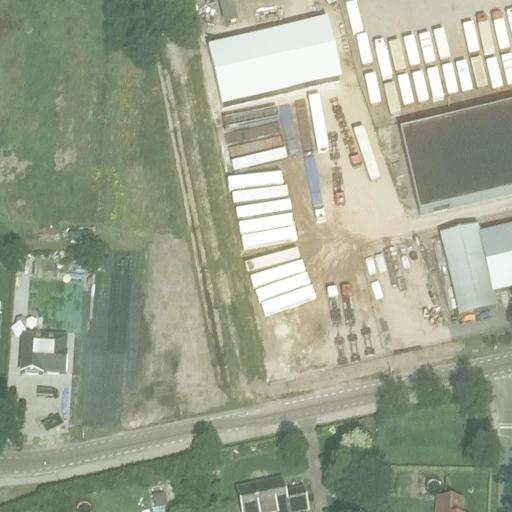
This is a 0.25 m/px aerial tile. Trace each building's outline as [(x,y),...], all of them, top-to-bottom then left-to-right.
[(326,24),(207,51),(221,112),(340,84),(326,24)] [(490,97),(481,47),(465,50),(461,31),(450,34),(464,102),(490,97)] [(408,71),(421,70),(419,40),(406,41),(408,71)] [(420,108),(447,101),(439,71),(412,78),(420,108)] [(511,110),(400,137),(420,219),(511,197),(511,110)] [(511,230),(479,238),(492,296),(511,291),(511,230)] [(477,231),(440,239),(459,319),(496,311),(492,296),(479,238),(477,231)] [(23,375),(44,377),(44,375),(68,377),(69,356),(67,356),(69,342),(26,338),(23,375)] [(27,429),(61,429),(61,383),(28,383),(27,429)] [(154,483),(137,486),(140,498),(156,495),(154,483)] [(255,489),(238,492),(241,511),(306,511),(302,492),(283,496),(281,486),(255,491),(255,489)] [(439,501),(437,511),(461,511),(462,502),(439,501)]
